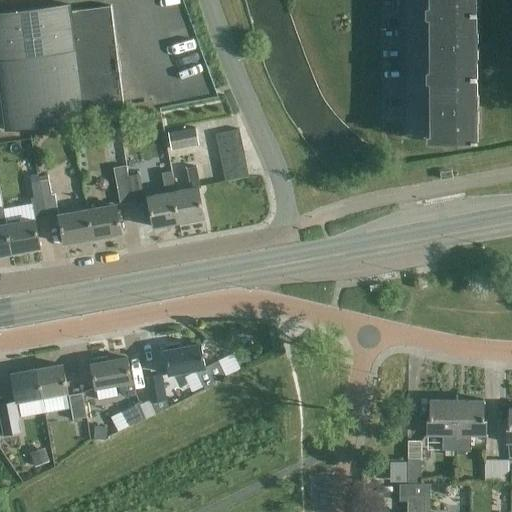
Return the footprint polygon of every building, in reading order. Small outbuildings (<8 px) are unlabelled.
[(188,0),(176,0),(180,107),(195,102),(200,102),(220,95),(220,90),(188,0)] [(430,0),(431,140),(441,140),(478,140),(476,0),(430,0)] [(72,11),(71,6),(0,14),(0,82),(6,131),(126,115),(112,6),(72,11)] [(199,145),(196,127),(168,132),(172,150),(199,145)] [(219,146),(243,141),(240,129),(217,134),(219,146)] [(221,157),(245,153),(243,141),(219,146),(221,157)] [(224,169),(247,164),(245,153),(221,157),(224,169)] [(226,181),(250,176),(247,164),(224,169),(226,181)] [(134,201),(128,169),(127,165),(114,168),(121,203),(134,201)] [(128,169),(134,201),(145,199),(140,173),(137,174),(135,167),(128,169)] [(174,192),(179,223),(205,218),(200,188),(201,188),(197,167),(187,169),(191,189),(176,191),(174,192)] [(174,192),(176,191),(172,171),(162,173),(166,193),(148,197),(154,227),(179,223),(174,192)] [(41,181),(47,217),(59,215),(56,194),(53,194),(50,179),(41,181)] [(32,198),(36,219),(47,217),(41,181),(33,182),(35,197),(32,198)] [(93,238),(122,233),(117,205),(88,210),(93,238)] [(0,255),(12,253),(7,225),(4,207),(0,207),(0,255)] [(64,244),(93,238),(88,210),(59,215),(64,244)] [(12,253),(41,248),(36,219),(7,225),(12,253)] [(201,344),(181,348),(180,344),(164,347),(169,375),(195,370),(203,386),(225,376),(219,361),(205,368),(201,344)] [(249,356),(238,361),(241,367),(252,362),(249,356)] [(95,388),(122,383),(124,396),(136,394),(133,381),(131,381),(127,358),(107,362),(107,357),(90,360),(95,388)] [(42,398),(68,393),(63,365),(37,370),(42,398)] [(17,402),(42,398),(37,370),(11,374),(17,402)] [(145,377),(150,403),(168,400),(163,373),(145,377)] [(69,395),(74,419),(88,417),(83,393),(69,395)] [(457,450),(457,400),(430,400),(430,418),(427,418),(427,434),(443,434),(443,450),(457,450)] [(487,434),(487,418),(484,418),(485,400),(457,400),(457,450),(471,450),(471,434),(487,434)] [(16,402),(0,404),(0,420),(3,435),(21,432),(16,402)] [(139,405),(141,404),(140,402),(122,411),(122,412),(111,417),(118,432),(130,426),(146,419),(139,405)] [(107,440),(108,424),(102,423),(102,419),(94,418),(93,425),(94,425),(93,438),(107,440)] [(31,452),(36,466),(49,462),(44,448),(31,452)] [(485,484),(498,484),(497,460),(485,460),(485,484)] [(497,460),(498,484),(510,484),(510,460),(497,460)] [(421,462),(408,462),(408,482),(421,482),(421,462)] [(429,511),(430,496),(430,483),(400,484),(400,502),(408,502),(407,511),(429,511)]
